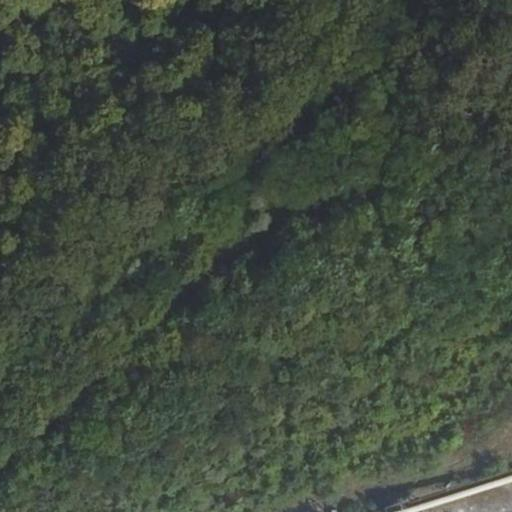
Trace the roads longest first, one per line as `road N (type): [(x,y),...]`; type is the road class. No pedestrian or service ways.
road 1 (track): [(406,162),(278,224),(0,473)]
road 2 (track): [(251,158),(218,277)]
